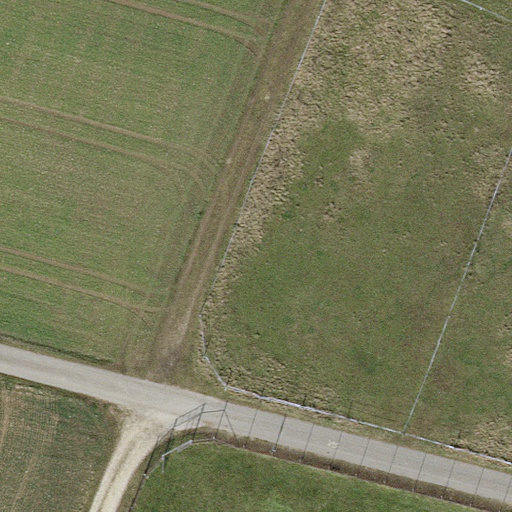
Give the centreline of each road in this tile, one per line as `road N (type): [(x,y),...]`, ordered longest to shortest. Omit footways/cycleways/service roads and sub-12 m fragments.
road 1 (track): [(0,361),(511,488)]
road 2 (track): [(145,398),(100,511)]
